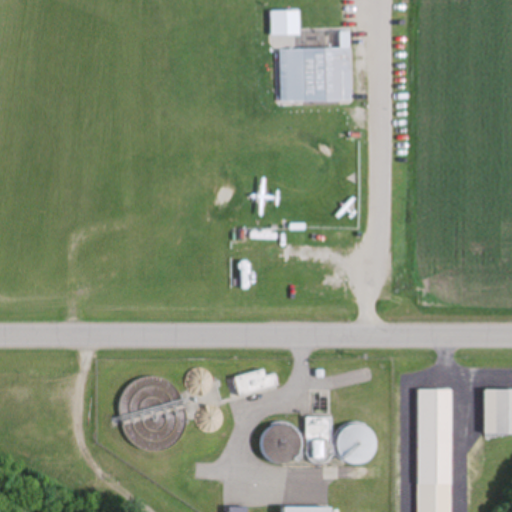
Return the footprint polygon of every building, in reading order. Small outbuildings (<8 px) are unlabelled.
[(280,50),(281,104),(352,103),(351,33),(341,33),(342,50),(280,50)] [(279,385),(276,374),(267,377),(264,369),(234,379),(240,397),(279,385)] [(511,389),(486,389),(486,434),(511,434),(511,389)] [(418,511),(452,511),(452,390),(419,390),(418,511)] [(307,417),(306,458),(329,459),(330,418),(307,417)] [(267,460),(295,460),(295,427),(267,427),(267,460)]
